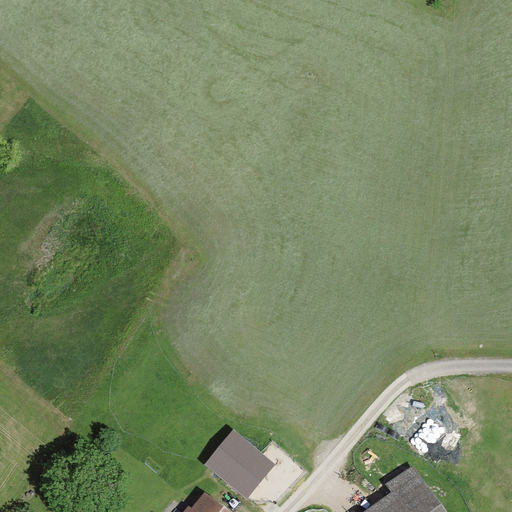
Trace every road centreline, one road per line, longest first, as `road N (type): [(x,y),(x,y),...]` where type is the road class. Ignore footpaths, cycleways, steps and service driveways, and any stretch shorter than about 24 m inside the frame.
road 1 (track): [(423,370),(471,0)]
road 2 (residential): [(423,370),(397,387),(284,511)]
